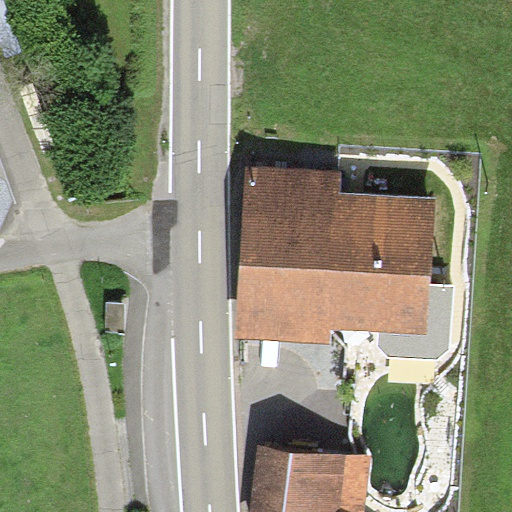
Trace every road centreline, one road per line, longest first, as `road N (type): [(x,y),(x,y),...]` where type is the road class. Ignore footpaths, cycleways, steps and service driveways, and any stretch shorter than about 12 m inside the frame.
road 1 (secondary): [(201,0),(201,333),(212,511)]
road 2 (track): [(112,511),(49,243),(0,121)]
road 3 (track): [(0,253),(201,231)]
